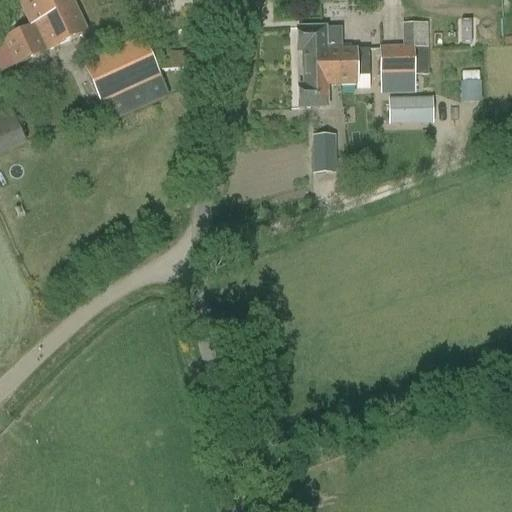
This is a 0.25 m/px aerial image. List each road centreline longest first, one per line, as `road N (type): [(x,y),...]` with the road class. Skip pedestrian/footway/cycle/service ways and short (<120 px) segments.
road 1 (track): [(511,136),(200,229)]
road 2 (tertiary): [(199,241),(224,124),(235,0)]
road 3 (tertiary): [(248,511),(200,305)]
road 4 (tertiary): [(0,392),(90,310),(154,270)]
